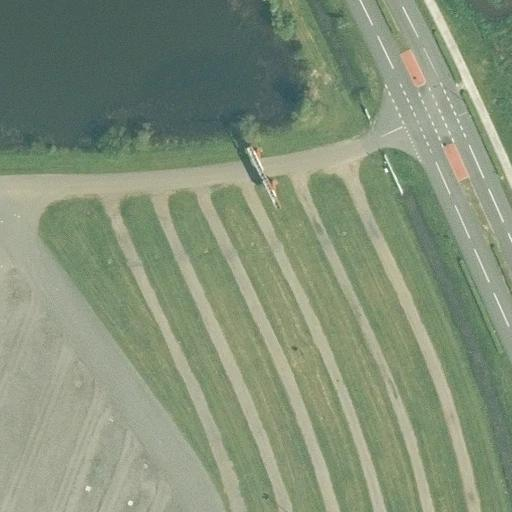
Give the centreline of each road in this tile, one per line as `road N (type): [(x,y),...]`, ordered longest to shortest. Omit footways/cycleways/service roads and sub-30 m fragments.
road 1 (tertiary): [(357,0),(511,336)]
road 2 (tertiary): [(511,243),(396,0)]
